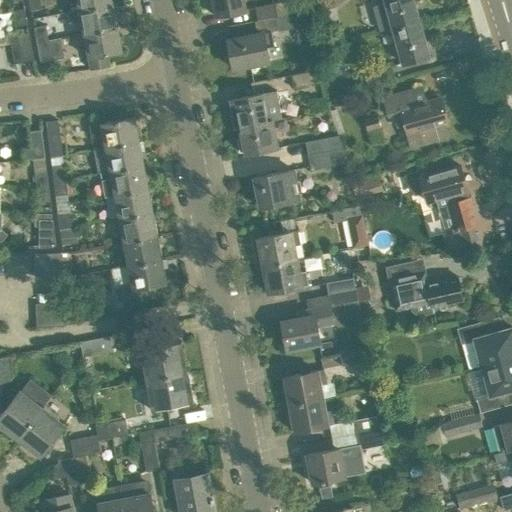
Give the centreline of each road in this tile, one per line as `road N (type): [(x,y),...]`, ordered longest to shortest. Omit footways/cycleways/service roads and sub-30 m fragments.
road 1 (residential): [(258,511),(175,75)]
road 2 (residential): [(0,100),(175,75)]
